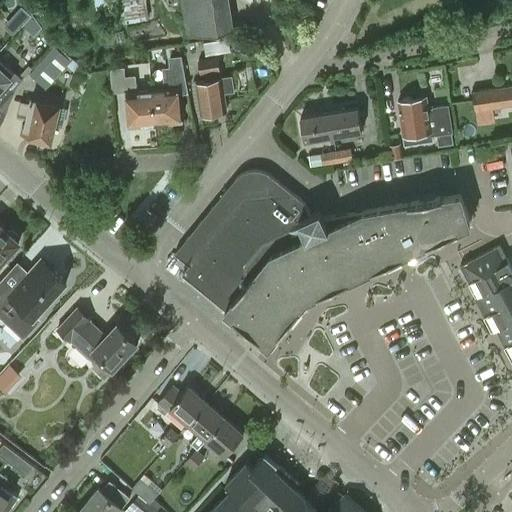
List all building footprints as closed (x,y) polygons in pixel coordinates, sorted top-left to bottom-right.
[(114,0),(115,1),(120,0),(122,0),(126,22),(147,18),(143,0),(114,0)] [(182,0),(188,36),(233,29),(228,0),(182,0)] [(30,16),(22,7),(12,18),(21,26),(30,16)] [(34,15),(23,26),(35,36),(43,28),(34,15)] [(229,39),(205,42),(206,54),(231,50),(229,39)] [(30,74),(46,88),(73,58),(56,44),(30,74)] [(166,88),(152,89),(155,123),(158,123),(161,125),(167,124),(168,122),(181,121),(178,92),(188,91),(182,56),(170,57),(171,67),(164,67),(166,88)] [(232,76),(221,77),(218,56),(206,58),(198,59),(200,72),(205,72),(206,80),(196,81),(201,114),(226,110),(223,92),(234,91),(232,76)] [(0,105),(6,111),(19,82),(22,78),(15,72),(3,62),(0,58),(0,105)] [(74,60),(69,66),(78,75),(84,69),(74,60)] [(150,126),(152,124),(155,123),(152,89),(137,91),(136,75),(125,76),(124,66),(110,69),(113,92),(126,91),(126,92),(129,126),(130,126),(139,125),(142,124),(144,126),(150,126)] [(475,110),(511,104),(511,87),(511,85),(472,91),(475,110)] [(454,143),(448,106),(428,109),(426,96),(398,100),(405,143),(422,140),(432,139),(432,134),(437,134),(439,146),(454,143)] [(20,101),(17,115),(27,117),(23,134),(31,136),(31,139),(50,143),(51,140),(49,139),(53,125),(63,127),(67,107),(26,98),(25,102),(20,101)] [(362,130),(359,107),(330,112),(333,134),(362,130)] [(304,139),(333,134),(330,112),(301,116),(304,139)] [(338,162),(352,160),(350,149),(336,151),(338,162)] [(310,167),(338,162),(336,151),(308,156),(310,167)] [(428,243),(470,224),(460,194),(347,213),(323,217),(320,209),(318,210),(317,210),(310,214),(305,203),(306,202),(271,174),(268,173),(265,171),(262,170),(259,169),(255,169),(252,169),(248,170),(245,171),(242,173),(239,175),(237,177),(235,178),(174,252),(189,265),(182,273),(184,276),(200,288),(225,309),(224,310),(259,339),(260,339),(268,346),(307,299),(428,243)] [(0,261),(18,242),(17,240),(16,233),(12,230),(7,231),(0,224),(0,261)] [(511,266),(501,244),(460,265),(476,298),(481,295),(511,355),(511,266)] [(2,277),(0,279),(0,304),(1,303),(12,313),(5,321),(22,336),(37,319),(34,316),(66,281),(41,258),(13,288),(2,277)] [(77,306),(57,329),(69,340),(71,338),(96,361),(92,366),(104,377),(114,366),(117,369),(127,358),(124,356),(137,342),(117,323),(105,335),(88,320),(90,318),(77,306)] [(10,364),(0,374),(0,386),(3,389),(19,372),(10,364)] [(189,422),(207,402),(189,385),(183,392),(173,383),(157,401),(167,411),(171,406),(189,422)] [(207,402),(189,422),(200,432),(191,442),(197,448),(207,438),(225,417),(207,402)] [(225,417),(207,438),(225,454),(243,434),(225,417)] [(171,427),(161,440),(169,447),(179,434),(171,427)] [(0,454),(7,459),(13,450),(4,443),(0,448),(0,454)] [(205,456),(197,449),(185,462),(193,469),(205,456)] [(25,474),(32,465),(13,450),(7,459),(25,474)] [(364,511),(344,493),(326,511),(314,511),(312,510),(316,506),(294,486),(299,481),(264,452),(251,465),(246,460),(224,483),(232,491),(224,499),(221,497),(207,511),(364,511)] [(0,471),(0,510),(2,508),(7,511),(18,495),(2,484),(7,476),(0,471)] [(132,487),(141,495),(147,488),(146,482),(140,478),(132,487)] [(110,481),(102,491),(122,508),(130,498),(110,481)] [(118,511),(122,508),(102,491),(98,488),(78,511),(118,511)] [(126,511),(147,511),(135,501),(126,511)]
